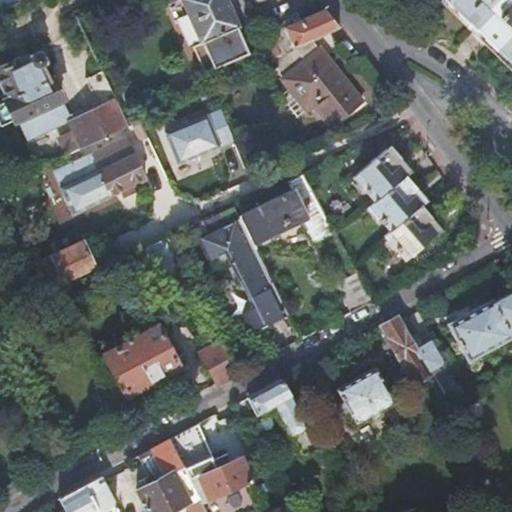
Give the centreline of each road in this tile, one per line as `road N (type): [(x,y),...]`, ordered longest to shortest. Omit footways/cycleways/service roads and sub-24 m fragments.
road 1 (unclassified): [(0,511),(511,240)]
road 2 (residential): [(511,130),(432,62),(393,42),(375,46)]
road 3 (unclassified): [(414,97),(511,231)]
road 4 (residential): [(414,97),(438,93),(511,158)]
